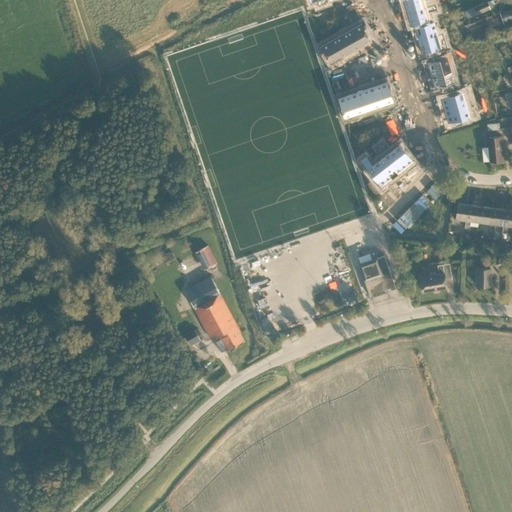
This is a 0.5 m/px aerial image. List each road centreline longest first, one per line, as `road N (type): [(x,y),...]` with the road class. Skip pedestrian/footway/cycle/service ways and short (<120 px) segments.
road 1 (unclassified): [(103,511),(213,397),(285,355),(412,312),(511,311)]
road 2 (residential): [(383,0),(443,159),(477,179),(511,177)]
